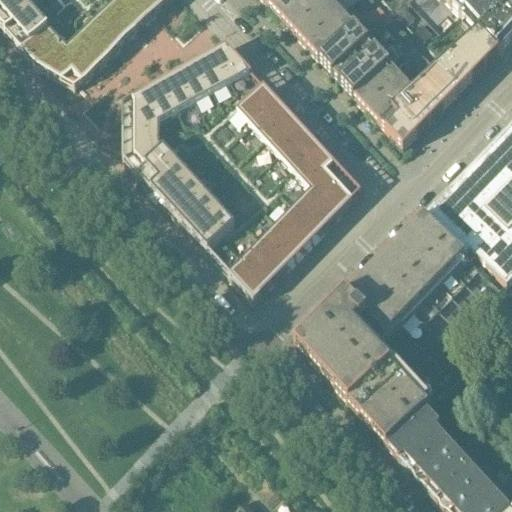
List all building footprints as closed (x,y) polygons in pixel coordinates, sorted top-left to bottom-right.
[(15,0),(0,0),(0,15),(16,0),(15,0)] [(16,0),(0,15),(0,37),(3,41),(31,16),(16,0)] [(15,0),(16,0),(31,16),(46,34),(59,47),(59,46),(68,38),(74,46),(80,41),(95,27),(110,13),(123,0),(15,0)] [(123,0),(110,13),(134,41),(150,26),(125,0),(123,0)] [(174,0),(125,0),(150,26),(176,2),(174,0)] [(256,0),(267,12),(279,0),(256,0)] [(280,26),(307,0),(279,0),(267,12),(280,26)] [(292,39),(328,7),(335,0),(307,0),(280,26),(292,39)] [(366,0),(363,0),(358,5),(366,13),(373,7),(366,0)] [(508,11),(497,0),(437,0),(475,40),(477,39),(508,11)] [(305,53),(341,21),(328,7),(292,39),(305,53)] [(511,15),(508,11),(477,39),(497,61),(511,45),(511,15)] [(381,43),(395,30),(378,12),(365,24),(378,38),(377,39),(381,43)] [(407,29),(413,24),(402,12),(396,17),(407,29)] [(110,13),(95,27),(119,54),(134,41),(110,13)] [(31,16),(3,41),(19,58),(46,34),(31,16)] [(318,67),(353,34),(341,21),(305,53),(318,67)] [(95,27),(80,41),(104,68),(119,54),(95,27)] [(430,40),(428,37),(420,29),(413,36),(423,47),(430,40)] [(401,38),(395,30),(381,43),(387,51),(401,38)] [(46,34),(19,58),(30,70),(34,75),(39,77),(64,55),(66,53),(59,46),(59,47),(46,34)] [(387,71),(370,53),(353,34),(318,67),(351,104),(387,71)] [(68,38),(59,46),(66,53),(74,46),(68,38)] [(416,144),(497,61),(477,39),(475,40),(412,98),(413,100),(379,132),(378,133),(383,138),(398,125),(416,144)] [(66,53),(64,55),(89,82),(104,68),(80,41),(74,46),(66,53)] [(412,49),(401,59),(410,68),(412,66),(415,71),(424,63),(412,49)] [(225,54),(211,62),(229,94),(246,84),(247,85),(250,82),(225,54)] [(64,55),(39,77),(74,96),(89,82),(64,55)] [(211,62),(194,72),(212,104),(229,94),(211,62)] [(424,63),(415,71),(412,74),(417,79),(429,68),(424,63)] [(364,118),(400,85),(387,71),(351,104),(364,118)] [(194,72),(176,82),(194,114),(212,104),(194,72)] [(158,134),(158,141),(158,155),(163,161),(177,176),(191,191),(204,206),(218,221),(233,237),(206,262),(207,263),(223,280),(226,284),(228,283),(242,270),(258,252),(275,235),(292,218),(309,201),(305,197),(291,182),(277,167),(263,152),(250,137),(235,120),(262,95),(259,92),(257,94),(256,94),(236,113),(228,105),(240,94),(250,88),(253,86),(250,82),(247,85),(246,84),(229,94),(212,104),(194,114),(176,124),(158,134)] [(176,82),(158,92),(176,124),(194,114),(176,82)] [(379,132),(413,100),(412,98),(400,85),(364,118),(378,133),(379,132)] [(240,94),(228,105),(236,113),(256,94),(257,94),(259,92),(253,86),(250,88),(240,94)] [(158,92),(140,102),(158,134),(176,124),(158,92)] [(262,95),(235,120),(250,137),(277,112),(262,95)] [(140,102),(121,112),(121,141),(158,141),(158,134),(140,102)] [(277,112),(250,137),(263,152),(291,127),(277,112)] [(416,144),(398,125),(383,138),(402,159),(416,144)] [(291,127),(263,152),(277,167),(305,142),(291,127)] [(511,130),(422,224),(462,263),(468,257),(505,293),(511,286),(511,130)] [(158,141),(121,141),(121,170),(136,186),(163,161),(158,155),(158,141)] [(305,142),(277,167),(291,182),(318,157),(305,142)] [(318,157),(291,182),(305,197),(332,172),(318,157)] [(163,161),(136,186),(150,201),(177,176),(163,161)] [(332,172),(305,197),(309,201),(335,227),(359,202),(332,172)] [(177,176),(150,201),(164,216),(191,191),(177,176)] [(191,191),(164,216),(177,231),(204,206),(191,191)] [(309,201),(292,218),(318,244),(335,227),(309,201)] [(204,206),(177,231),(191,246),(218,221),(204,206)] [(292,218),(275,235),(302,261),(318,244),(292,218)] [(218,221),(191,246),(206,262),(233,237),(218,221)] [(383,346),(461,265),(463,264),(462,263),(422,224),(293,356),(385,457),(425,420),(424,419),(426,418),(352,336),(357,331),(358,332),(363,327),(383,346)] [(275,235),(258,252),(285,278),(302,261),(275,235)] [(258,252),(242,270),(268,295),(285,278),(258,252)] [(228,283),(226,284),(252,312),(268,295),(242,270),(228,283)] [(0,511),(171,511),(135,472),(0,326),(0,511)] [(437,511),(476,476),(425,420),(385,457),(387,459),(389,463),(392,467),(395,468),(413,487),(414,491),(417,494),(421,496),(435,511),(437,511)] [(511,458),(493,438),(485,445),(511,473),(511,458)] [(509,511),(501,504),(476,476),(437,511),(509,511)] [(511,511),(511,493),(501,504),(509,511),(511,511)]
